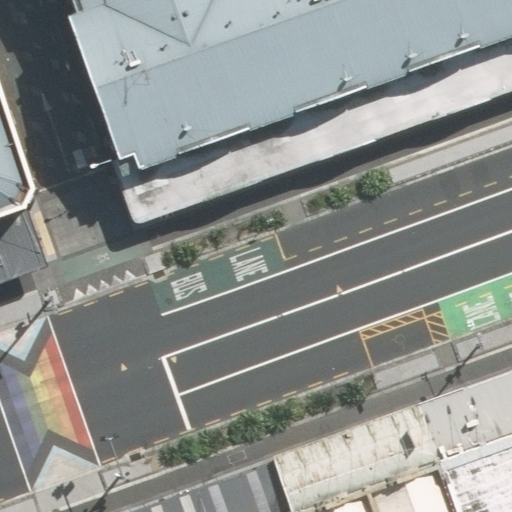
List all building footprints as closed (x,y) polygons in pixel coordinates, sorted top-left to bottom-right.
[(511,0),(66,0),(125,176),(511,35),(511,0)] [(139,224),(511,90),(511,35),(125,176),(139,224)] [(0,218),(25,209),(31,189),(0,100),(0,218)] [(0,282),(45,266),(25,209),(0,218),(0,282)] [(511,379),(139,511),(303,511),(361,491),(436,463),(511,435),(511,379)] [(454,511),(511,511),(511,435),(436,463),(454,511)] [(454,511),(436,463),(361,491),(368,511),(454,511)] [(368,511),(361,491),(303,511),(368,511)]
